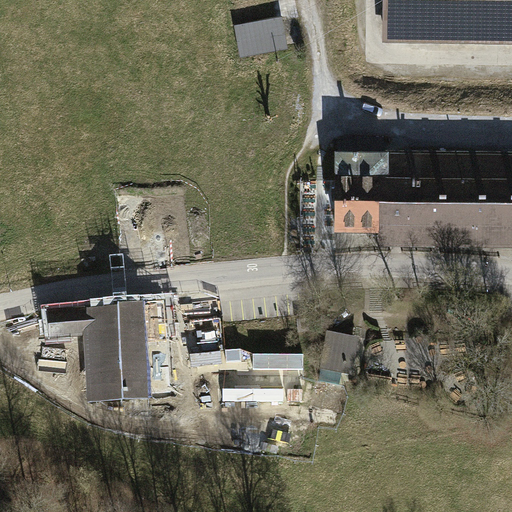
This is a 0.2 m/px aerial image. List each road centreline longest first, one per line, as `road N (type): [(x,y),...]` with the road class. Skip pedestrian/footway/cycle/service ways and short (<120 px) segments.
road 1 (unclassified): [(0,309),(286,267),(511,271)]
road 2 (track): [(511,125),(337,122),(306,0)]
